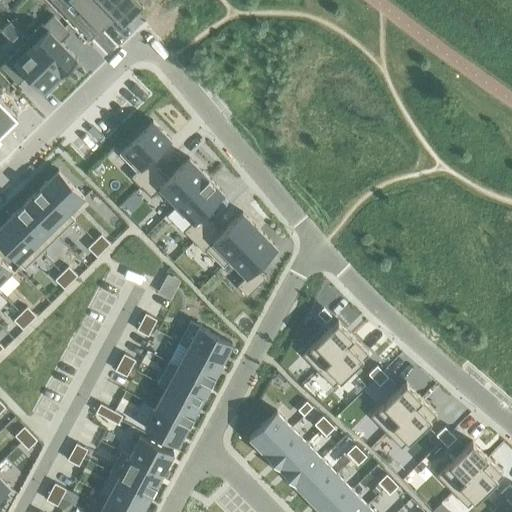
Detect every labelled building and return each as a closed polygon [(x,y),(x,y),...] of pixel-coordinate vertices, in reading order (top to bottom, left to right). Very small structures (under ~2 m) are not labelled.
[(50,0),(90,40),(91,39),(89,37),(98,28),(98,29),(102,25),(105,21),(107,23),(115,15),(122,22),(123,20),(119,16),(130,6),(134,10),(143,0),(50,0)] [(42,23),(25,39),(60,75),(77,59),(60,42),(69,33),(52,15),(43,24),(42,23)] [(26,41),(0,65),(0,67),(17,84),(26,75),(42,92),(60,75),(25,39),(26,41)] [(0,140),(1,139),(0,138),(0,134),(17,118),(0,100),(0,140)] [(152,121),(119,153),(136,171),(130,176),(140,187),(159,169),(149,160),(170,139),(152,121)] [(159,169),(140,187),(150,197),(159,188),(176,205),(206,175),(189,157),(168,178),(159,169)] [(58,170),(41,186),(74,220),(74,219),(68,213),(84,197),(58,170)] [(206,175),(176,205),(192,222),(183,231),(193,241),(212,223),(203,214),(224,193),(206,175)] [(41,186),(24,202),(57,236),(74,220),(41,186)] [(24,202),(8,218),(41,252),(57,236),(24,202)] [(212,223),(193,241),(203,252),(206,249),(222,266),(259,230),(242,212),(221,232),(212,223)] [(8,218),(0,225),(0,244),(24,269),(41,252),(8,218)] [(259,230),(222,266),(223,267),(230,260),(245,276),(236,285),(246,296),(265,278),(256,269),(277,248),(259,230)] [(100,234),(94,241),(103,250),(110,243),(100,234)] [(94,241),(87,247),(96,257),(103,250),(94,241)] [(0,258),(0,291),(0,292),(0,291),(0,285),(13,272),(0,258)] [(68,266),(61,273),(70,282),(77,275),(68,266)] [(61,273),(54,279),(63,288),(70,282),(61,273)] [(26,306),(20,313),(29,322),(36,316),(26,306)] [(323,308),(317,313),(325,322),(331,316),(323,308)] [(20,313),(13,320),(22,329),(29,322),(20,313)] [(145,313),(140,321),(151,327),(152,327),(156,319),(145,313)] [(337,320),(302,355),(317,370),(353,336),(337,320)] [(139,321),(135,329),(147,335),(151,327),(140,321),(139,321)] [(190,321),(179,342),(220,364),(232,343),(190,321)] [(353,336),(317,370),(332,386),(368,352),(353,336)] [(168,361),(168,362),(210,384),(220,364),(179,342),(178,343),(187,347),(177,365),(168,361)] [(123,353),(119,362),(130,368),(135,359),(123,353)] [(119,362),(114,370),(126,376),(130,368),(119,362)] [(168,362),(157,382),(199,404),(210,384),(168,362)] [(376,365),(368,374),(373,380),(382,371),(376,365)] [(382,371),(373,380),(379,385),(387,377),(382,371)] [(165,387),(155,406),(188,424),(199,404),(157,382),(157,383),(165,387)] [(405,382),(370,416),(385,432),(421,397),(405,382)] [(421,397),(385,432),(401,447),(436,413),(421,397)] [(306,401),(297,409),(303,415),(312,407),(306,401)] [(100,403),(95,412),(106,418),(111,409),(100,403)] [(155,406),(144,428),(177,445),(188,424),(155,406)] [(111,409),(106,418),(117,424),(122,415),(111,409)] [(276,410),(248,437),(264,453),(291,426),(276,410)] [(322,415),(314,424),(319,430),(328,421),(322,415)] [(328,421),(319,430),(325,435),(334,427),(328,421)] [(23,426),(14,435),(21,442),(30,433),(23,426)] [(291,426),(264,453),(279,469),(307,442),(291,426)] [(444,427),(435,435),(441,441),(450,433),(444,427)] [(30,433),(21,442),(27,449),(36,440),(30,433)] [(450,433),(441,441),(447,447),(455,438),(450,433)] [(121,450),(120,451),(162,474),(173,453),(140,435),(129,455),(121,450)] [(472,441),(436,476),(452,491),(487,457),(472,441)] [(307,442),(279,469),(294,484),(322,457),(307,442)] [(75,443),(71,451),(83,457),(87,449),(75,443)] [(354,444),(346,453),(351,458),(360,450),(354,444)] [(360,450),(351,458),(357,464),(366,456),(360,450)] [(71,451),(67,459),(78,465),(83,457),(71,451)] [(120,451),(109,472),(151,494),(162,474),(120,451)] [(322,457),(294,484),(309,499),(337,473),(322,457)] [(487,457),(452,491),(467,507),(502,472),(487,457)] [(117,477),(107,496),(136,511),(141,511),(151,494),(109,472),(117,477)] [(337,473),(309,499),(321,511),(327,511),(352,488),(337,473)] [(386,474),(377,482),(383,488),(392,480),(386,474)] [(0,477),(0,495),(9,487),(0,477)] [(392,480),(383,488),(389,494),(397,486),(392,480)] [(54,483),(50,491),(61,497),(65,489),(54,483)] [(511,487),(508,484),(500,492),(505,498),(511,491),(511,487)] [(352,488),(327,511),(358,511),(367,504),(368,502),(353,487),(352,488)] [(50,491),(45,500),(57,506),(61,497),(50,491)] [(136,511),(107,496),(98,511),(136,511)]
